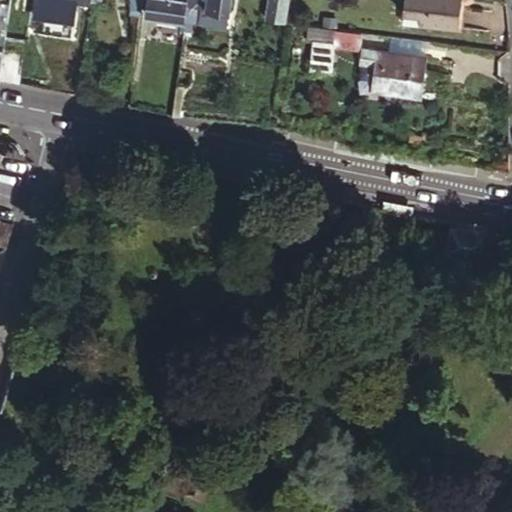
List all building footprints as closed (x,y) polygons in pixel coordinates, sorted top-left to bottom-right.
[(37,0),(36,13),(74,19),(76,0),(37,0)] [(139,12),(140,0),(128,0),(127,10),(139,12)] [(183,21),(183,20),(185,3),(185,0),(144,0),(142,15),(183,21)] [(228,11),(229,0),(207,0),(206,6),(206,7),(228,11)] [(285,18),(288,0),(268,0),(266,15),(285,18)] [(462,24),(463,0),(419,0),(418,20),(462,24)] [(185,3),(183,20),(204,23),(206,7),(206,6),(185,3)] [(313,38),(315,25),(306,24),(305,38),(313,38)] [(4,25),(3,39),(23,41),(25,28),(4,25)] [(330,42),(332,27),(315,25),(313,38),(310,65),(328,67),(330,42)] [(360,45),(362,30),(332,26),(332,27),(330,42),(360,45)] [(3,39),(0,60),(0,76),(18,80),(23,41),(3,39)] [(420,95),(428,57),(362,44),(359,58),(376,61),(371,86),(420,95)] [(103,98),(121,102),(126,70),(108,67),(103,98)] [(0,251),(4,249),(12,222),(0,217),(0,251)] [(461,223),(451,221),(447,247),(485,254),(489,228),(461,223)] [(186,487),(189,477),(158,466),(148,493),(179,505),(186,487)] [(205,471),(193,467),(189,477),(186,487),(199,492),(205,490),(208,479),(205,471)]
